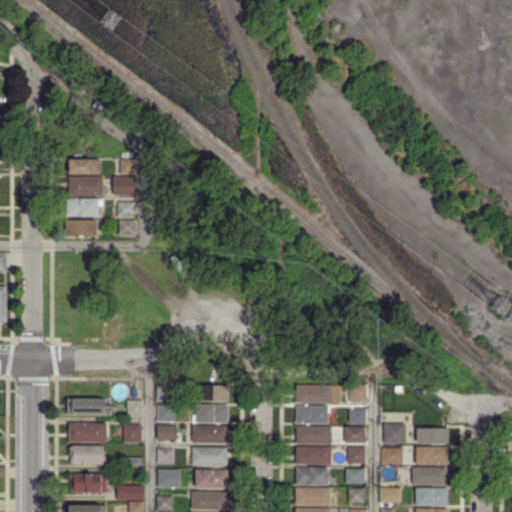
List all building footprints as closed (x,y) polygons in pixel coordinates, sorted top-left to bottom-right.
[(69,174),(69,160),(92,160),(100,159),(101,174),(69,174)] [(122,174),(122,159),(137,159),(137,173),(122,174)] [(69,195),(69,187),(66,187),(66,178),(69,178),(69,177),(103,177),(103,195),(69,195)] [(121,191),(121,177),(136,178),(136,191),(121,191)] [(67,215),(67,199),(99,198),(99,215),(67,215)] [(118,216),(117,202),(135,202),(135,216),(118,216)] [(119,234),(119,220),(135,219),(135,234),(119,234)] [(65,234),(65,220),(97,220),(97,234),(65,234)] [(157,401),(157,385),(171,385),(171,400),(157,401)] [(197,400),(198,385),(229,385),(230,399),(197,400)] [(296,402),(296,386),(331,385),(331,402),(296,402)] [(349,401),(349,385),(366,385),(366,401),(349,401)] [(73,415),(73,413),(67,413),(67,399),(73,399),(105,398),(105,415),(73,415)] [(143,415),(126,415),(126,398),(143,398),(143,415)] [(157,421),(157,405),(174,405),(174,421),(157,421)] [(192,422),(192,414),(196,414),(196,405),(228,405),(228,422),(214,422),(192,422)] [(297,424),(297,405),(328,405),(328,423),(297,424)] [(349,423),(349,409),(366,408),(365,423),(349,423)] [(69,441),(69,423),(107,423),(107,440),(69,441)] [(124,441),(124,425),(141,425),(141,441),(124,441)] [(156,440),(156,425),(172,425),(172,440),(156,440)] [(192,442),(192,425),(228,425),(228,442),(192,442)] [(296,443),(296,426),(330,426),(330,443),(296,443)] [(348,441),(348,427),(364,427),(364,441),(348,441)] [(398,443),(380,443),(380,428),(398,428),(398,443)] [(416,443),(416,428),(448,428),(448,443),(416,443)] [(70,464),(70,455),(68,455),(68,449),(70,449),(70,446),(102,447),(102,453),(104,453),(104,457),(105,457),(105,461),(102,461),(102,464),(70,464)] [(296,463),(296,447),(330,448),(330,453),(332,453),(332,456),(330,456),(330,463),(296,463)] [(193,466),(193,448),(227,448),(227,466),(193,466)] [(364,461),(347,461),(347,448),(364,448),(364,461)] [(395,461),(381,461),(381,448),(396,448),(395,461)] [(446,465),(416,465),(416,448),(446,448),(446,465)] [(172,463),(158,463),(158,449),(172,449),(172,463)] [(143,470),(127,470),(127,459),(143,459),(143,470)] [(326,484),(296,483),(296,468),(326,469),(326,484)] [(363,481),(346,481),(346,468),(363,468),(363,481)] [(446,485),(413,485),(413,468),(446,468),(446,485)] [(179,485),(158,485),(158,471),(179,470),(179,485)] [(195,486),(195,471),(226,471),(226,486),(195,486)] [(86,495),(83,494),(83,492),(70,492),(71,476),(106,476),(106,490),(108,490),(108,492),(97,492),(97,494),(94,494),(94,492),(86,491),(86,495)] [(142,499),(117,499),(117,486),(142,486),(142,499)] [(381,502),(381,488),(400,489),(400,502),(381,502)] [(296,504),(296,489),(329,489),(329,494),(331,494),(331,497),(329,497),(329,504),(296,504)] [(363,503),(348,502),(348,489),(363,489),(363,503)] [(446,506),(416,506),(416,489),(446,489),(446,506)] [(226,510),(192,510),(192,492),(226,492),(226,510)] [(172,511),(158,511),(158,497),(172,497),(172,511)] [(104,511),(104,503),(64,504),(63,511),(104,511)] [(143,511),(129,511),(129,503),(143,503),(143,511)]
